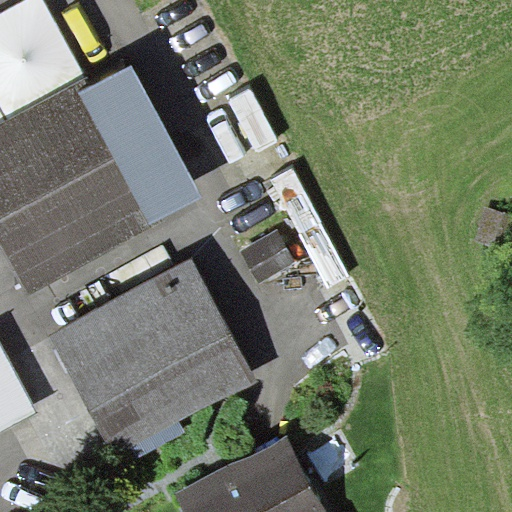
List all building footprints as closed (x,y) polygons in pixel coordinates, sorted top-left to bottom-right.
[(0,127),(91,80),(50,0),(2,0),(0,1),(0,127)] [(91,80),(0,127),(0,250),(23,295),(176,217),(103,74),(91,80)] [(277,221),(239,242),(258,277),(296,256),(277,221)] [(195,261),(57,338),(118,457),(257,382),(195,261)] [(337,511),(292,432),(179,495),(188,511),(337,511)]
